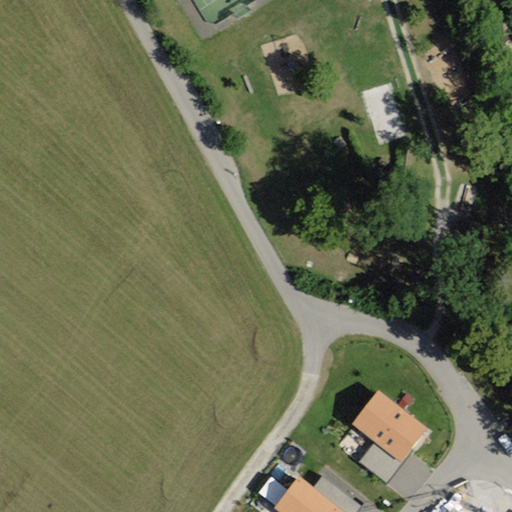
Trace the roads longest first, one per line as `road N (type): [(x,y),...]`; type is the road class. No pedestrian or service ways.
road 1 (residential): [(122,0),(277,273),(314,318)]
road 2 (residential): [(479,437),(419,341),(314,318)]
road 3 (track): [(314,318),(300,405),(221,511)]
